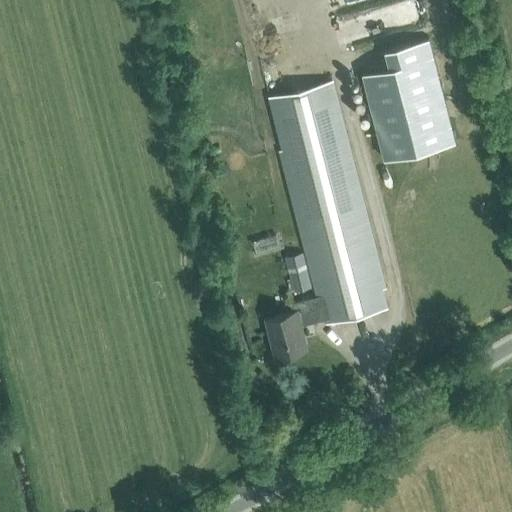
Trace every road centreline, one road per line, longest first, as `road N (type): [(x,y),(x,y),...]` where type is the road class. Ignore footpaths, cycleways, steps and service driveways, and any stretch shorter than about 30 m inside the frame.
road 1 (track): [(383,425),(357,330),(400,316),(336,54),(282,0)]
road 2 (tertiary): [(238,511),(511,348)]
